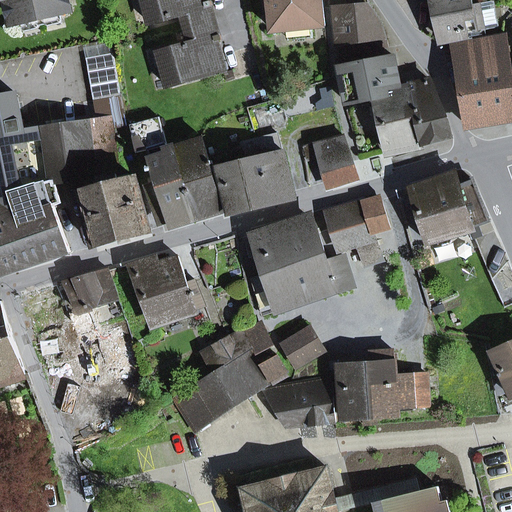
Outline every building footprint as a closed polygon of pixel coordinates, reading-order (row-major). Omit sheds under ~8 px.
[(6,0),(11,17),(21,23),(63,13),(70,2),(69,0),(6,0)] [(144,0),(151,24),(182,16),(186,30),(216,21),(211,2),(210,2),(206,3),(204,0),(144,0)] [(270,0),(274,31),(288,30),(313,27),(326,26),(322,0),(270,0)] [(432,0),(441,39),(485,29),(481,4),(474,6),(472,0),(432,0)] [(498,27),(498,22),(494,2),(481,4),(485,29),(498,27)] [(339,57),(387,48),(380,22),(370,7),(334,10),(339,57)] [(225,72),(217,42),(221,40),(222,40),(216,21),(186,30),(190,44),(159,53),(169,88),(225,72)] [(289,41),(314,38),(313,27),(288,30),(289,41)] [(454,45),(468,126),(511,118),(511,66),(507,36),(454,45)] [(230,70),(221,40),(217,42),(225,72),(230,70)] [(87,59),(113,54),(111,43),(85,48),(87,59)] [(87,59),(94,100),(121,95),(113,54),(87,59)] [(346,87),(350,105),(376,101),(390,97),(388,89),(388,84),(398,81),(393,56),(340,66),(342,88),(346,87)] [(435,104),(430,80),(408,85),(410,93),(415,114),(417,114),(424,143),(452,137),(441,103),(435,104)] [(380,119),(387,151),(424,143),(417,114),(415,114),(410,93),(408,85),(388,89),(390,97),(376,101),(377,106),(380,119)] [(0,98),(0,261),(4,274),(71,252),(55,206),(62,203),(56,184),(84,180),(87,180),(86,175),(98,173),(91,121),(25,132),(18,95),(0,98)] [(97,115),(124,111),(121,95),(94,100),(97,115)] [(374,120),(380,119),(377,106),(371,107),(374,120)] [(91,121),(98,173),(86,175),(87,180),(84,180),(86,191),(108,185),(106,177),(116,174),(119,173),(117,159),(112,118),(91,121)] [(150,171),(153,171),(157,183),(170,224),(197,215),(175,148),(169,150),(160,118),(130,125),(137,152),(150,149),(153,162),(150,162),(152,167),(149,168),(150,171)] [(278,134),(243,143),(245,151),(247,159),(266,155),(266,156),(284,152),(278,134)] [(344,136),(319,142),(323,156),(324,160),(350,153),(344,136)] [(175,148),(197,215),(231,206),(222,171),(214,174),(202,138),(175,148)] [(323,156),(319,142),(305,146),(308,160),(323,156)] [(232,213),(295,198),(284,152),(266,156),(266,155),(247,159),(245,151),(232,154),(234,162),(221,166),(222,171),(231,206),(232,213)] [(350,153),(324,160),(327,172),(354,165),(350,153)] [(331,188),(359,180),(354,165),(327,172),(331,188)] [(460,185),(456,173),(411,187),(429,244),(474,230),(474,228),(489,222),(473,179),(460,185)] [(97,247),(150,232),(136,178),(119,182),(116,174),(106,177),(108,185),(86,191),(82,192),(97,247)] [(157,183),(149,186),(162,227),(170,224),(157,183)] [(391,228),(382,200),(366,205),(371,221),(375,233),(391,228)] [(356,204),(330,211),(336,233),(371,221),(366,205),(357,207),(356,204)] [(307,226),(304,217),(252,235),(265,275),(253,279),(264,316),(279,310),(277,306),(298,299),(331,287),(333,295),(354,288),(344,256),(328,261),(315,223),(307,226)] [(336,233),(342,250),(357,245),(377,238),(375,233),(371,221),(336,233)] [(365,266),(384,260),(377,238),(357,245),(365,266)] [(179,256),(161,263),(158,256),(133,265),(155,325),(206,307),(196,280),(189,283),(179,256)] [(120,300),(121,301),(110,270),(66,282),(78,311),(79,314),(93,309),(120,300)] [(34,349),(71,336),(66,325),(59,284),(23,295),(38,339),(32,342),(34,349)] [(298,299),(301,307),(333,295),(331,287),(298,299)] [(0,300),(0,382),(26,374),(3,300),(0,300)] [(121,326),(99,334),(93,309),(79,314),(78,311),(71,314),(73,322),(66,325),(71,336),(78,352),(88,379),(137,362),(129,339),(126,340),(121,326)] [(272,345),(261,324),(243,332),(253,350),(256,354),(272,345)] [(297,368),(326,351),(311,327),(283,343),(297,368)] [(243,332),(203,354),(215,374),(251,351),(253,350),(243,332)] [(71,336),(34,349),(44,375),(50,374),(55,390),(88,379),(78,352),(71,336)] [(511,343),(492,352),(502,374),(499,375),(501,378),(503,377),(511,395),(511,343)] [(215,374),(178,398),(199,431),(271,383),(251,351),(215,374)] [(413,407),(430,406),(428,375),(396,377),(394,351),(371,353),(372,363),(368,363),(371,416),(377,415),(398,414),(398,412),(397,401),(413,400),(413,407)] [(285,372),(279,356),(263,365),(271,380),(285,372)] [(346,417),(363,416),(371,416),(368,363),(365,363),(365,358),(342,359),(346,417)] [(340,417),(346,417),(342,359),(328,360),(329,372),(336,371),(340,417)] [(300,426),(336,423),(332,378),(265,389),(279,414),(299,412),(300,426)] [(113,400),(109,389),(96,394),(100,405),(113,400)] [(413,407),(413,400),(397,401),(398,412),(414,411),(413,407)] [(287,428),(300,426),(299,412),(279,414),(287,428)] [(371,424),(378,424),(377,415),(371,416),(363,416),(363,425),(371,424)] [(340,511),(375,503),(420,492),(416,479),(336,499),(328,469),(246,490),(251,511),(340,511)] [(451,511),(449,501),(443,503),(439,487),(420,492),(375,503),(376,511),(451,511)]
